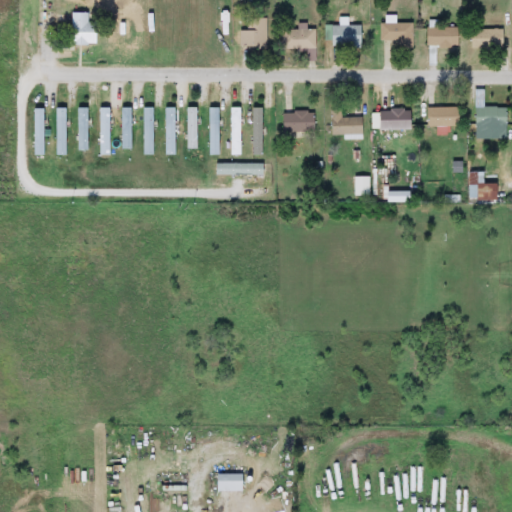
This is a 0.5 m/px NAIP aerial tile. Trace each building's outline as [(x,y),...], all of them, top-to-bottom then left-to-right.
[(69,44),(69,13),(93,13),(93,44),(69,44)] [(266,17),(266,48),(238,48),(238,30),(246,30),(246,17),(266,17)] [(411,23),(411,48),(396,48),(396,41),(378,41),(378,23),(411,23)] [(326,45),(326,26),(359,26),(359,45),(326,45)] [(424,46),(424,28),(458,28),(458,46),(424,46)] [(468,48),(468,29),(502,29),(502,48),(468,48)] [(279,30),(311,30),(311,49),(279,49),(279,30)] [(473,126),(473,91),(482,91),(482,108),(504,108),(504,126),(473,126)] [(424,108),(455,108),(455,126),(424,126),(424,108)] [(329,135),(330,110),(340,110),(340,118),(360,118),(360,136),(329,135)] [(408,110),(408,130),(375,130),(375,110),(408,110)] [(313,133),(279,133),(279,112),(313,112),(313,133)] [(466,184),(493,184),(493,200),(466,200),(466,184)] [(213,492),(213,474),(239,474),(239,492),(213,492)]
